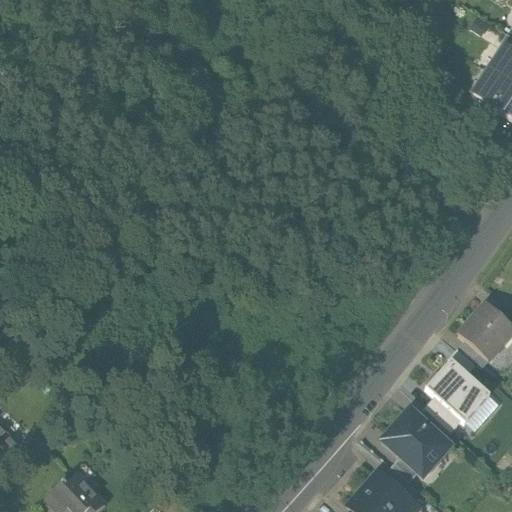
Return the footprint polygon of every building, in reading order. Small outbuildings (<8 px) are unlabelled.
[(511,38),(506,35),(497,48),(502,51),(503,50),(511,55),(511,38)] [(511,55),(503,50),(502,51),(488,73),(511,88),(511,55)] [(511,88),(488,73),(473,94),(473,95),(491,107),(511,121),(511,88)] [(491,107),(473,95),(473,94),(469,90),(460,103),(483,119),(491,107)] [(511,330),(498,317),(485,306),(457,336),(463,342),(487,363),(511,334),(511,330)] [(511,313),(506,308),(498,317),(511,330),(511,313)] [(487,363),(463,342),(455,350),(456,351),(474,367),(479,371),(487,363)] [(474,367),(456,351),(447,361),(449,363),(465,377),(474,367)] [(449,363),(424,390),(433,399),(460,423),(463,426),(488,398),(465,377),(449,363)] [(460,423),(433,399),(423,410),(450,434),(460,423)] [(450,434),(423,410),(415,419),(441,443),(450,434)] [(415,419),(408,413),(381,443),(399,459),(417,475),(429,461),(434,465),(448,449),(441,443),(415,419)] [(0,439),(0,466),(13,453),(0,439)] [(417,475),(399,459),(390,469),(408,485),(417,475)] [(408,485),(390,469),(382,478),(409,504),(410,503),(418,494),(408,485)] [(378,474),(348,507),(354,511),(412,511),(414,510),(416,511),(419,511),(410,503),(409,504),(382,478),(378,474)] [(72,476),(61,486),(59,484),(45,497),(59,511),(95,511),(101,506),(72,476)]
